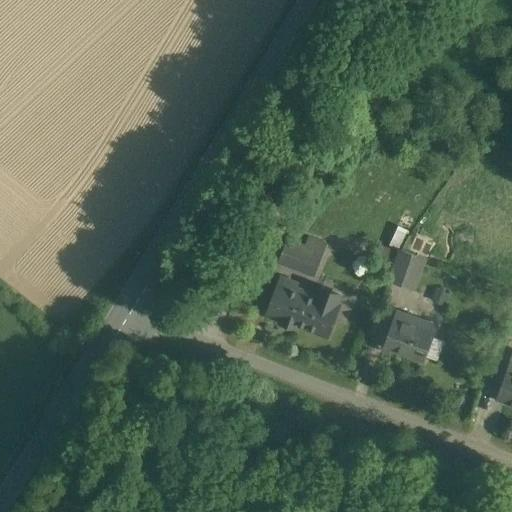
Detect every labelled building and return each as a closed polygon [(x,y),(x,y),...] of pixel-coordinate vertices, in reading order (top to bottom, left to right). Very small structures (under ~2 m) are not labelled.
[(326,239),(311,233),(308,241),(307,242),(323,248),(326,239)] [(323,248),(307,242),(308,241),(290,234),(282,256),(315,269),(323,248)] [(425,253),(402,244),(392,274),(415,282),(425,253)] [(319,292),(297,283),(299,277),(283,272),(270,307),(284,313),(283,316),(297,321),(298,318),(328,330),(340,300),(338,299),(342,290),(323,282),(319,292)] [(435,327),(410,319),(412,312),(397,307),(385,343),(425,356),(435,327)] [(511,355),(498,391),(511,395),(511,355)]
